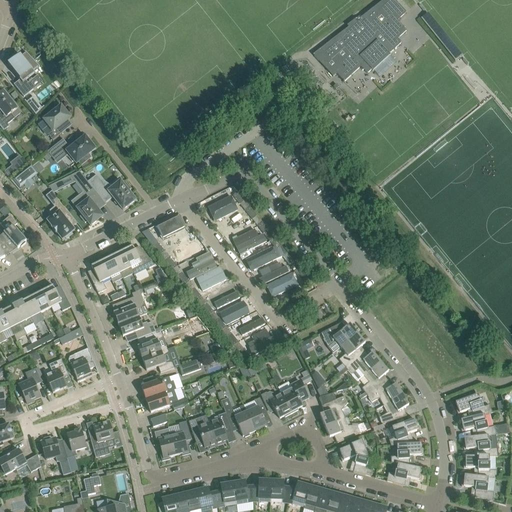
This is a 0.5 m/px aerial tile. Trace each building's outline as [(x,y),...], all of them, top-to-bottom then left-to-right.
[(406,13),(394,0),(384,0),(358,20),(356,19),(347,26),(348,28),(313,55),(333,77),(336,74),(344,82),(361,67),(367,74),(371,70),(373,72),(390,55),(389,54),(401,43),(398,39),(406,31),(397,21),(406,13)] [(455,61),(462,55),(428,13),(425,15),(421,18),(455,61)] [(12,64),(11,62),(8,65),(20,80),(14,85),(24,98),(33,90),(26,81),(35,74),(33,71),(38,67),(39,67),(25,52),(25,53),(12,64)] [(0,127),(3,131),(9,127),(7,124),(14,119),(11,114),(17,109),(3,92),(1,94),(0,93),(0,110),(1,112),(0,113),(0,127)] [(33,98),(26,104),(36,117),(43,110),(33,98)] [(50,116),(37,125),(46,137),(48,136),(52,141),(62,133),(58,128),(70,119),(61,107),(55,111),(54,110),(55,109),(54,109),(48,114),(48,115),(49,114),(50,116)] [(8,141),(2,135),(0,136),(0,144),(1,146),(8,141)] [(84,138),(65,153),(72,162),(73,161),(75,160),(78,163),(81,167),(92,158),(89,155),(95,150),(88,141),(87,142),(84,138)] [(63,140),(47,152),(52,158),(68,146),(63,140)] [(10,144),(6,149),(14,159),(19,155),(10,144)] [(22,159),(5,173),(8,176),(11,180),(20,172),(28,166),(22,159)] [(30,168),(13,182),(20,191),(37,177),(30,168)] [(96,176),(88,182),(105,204),(113,198),(115,201),(118,205),(123,211),(135,201),(128,192),(131,190),(124,182),(122,184),(120,182),(121,184),(116,188),(115,187),(113,188),(109,186),(106,189),(96,176)] [(83,193),(71,202),(77,209),(82,216),(80,217),(85,224),(87,222),(90,227),(102,217),(95,208),(103,202),(105,204),(88,182),(80,189),(83,193)] [(240,205),(244,201),(237,192),(233,196),(240,205)] [(206,211),(212,224),(238,212),(231,198),(206,211)] [(48,221),(47,222),(48,222),(53,228),(52,229),(56,234),(57,234),(62,240),(62,241),(63,240),(65,238),(66,240),(72,235),(71,233),(73,232),(74,231),(74,230),(73,230),(72,228),(77,224),(57,199),(53,202),(55,205),(53,206),(55,208),(49,212),(53,217),(48,221)] [(100,208),(103,215),(109,213),(106,206),(100,208)] [(252,220),(257,216),(250,208),(245,211),(252,220)] [(29,239),(23,232),(20,234),(14,227),(17,225),(10,216),(0,225),(6,231),(0,236),(3,240),(5,244),(10,241),(17,249),(20,247),(21,248),(25,244),(25,243),(29,239)] [(228,225),(232,229),(240,223),(237,218),(228,225)] [(264,235),(269,232),(269,231),(262,223),(257,227),(264,235)] [(326,230),(318,224),(313,230),(320,236),(326,230)] [(191,238),(185,226),(168,234),(171,240),(162,245),(165,251),(191,238)] [(232,243),(239,257),(268,244),(263,235),(258,238),(255,232),(232,243)] [(277,250),(281,247),(274,238),(270,242),(277,250)] [(197,240),(172,252),(178,266),(203,254),(197,240)] [(157,243),(153,247),(160,255),(164,252),(157,243)] [(142,249),(136,252),(133,246),(122,251),(130,268),(134,276),(155,266),(142,249)] [(242,258),(250,274),(274,263),(267,247),(242,258)] [(134,276),(130,268),(122,251),(112,257),(123,279),(133,274),(134,276)] [(289,265),(293,262),(294,262),(287,253),(286,253),(282,257),(289,265)] [(186,275),(189,282),(216,268),(209,255),(196,261),(199,268),(186,275)] [(113,284),(123,279),(112,257),(101,262),(110,278),(113,284)] [(170,258),(165,262),(172,271),(177,267),(170,258)] [(103,282),(110,278),(101,262),(91,267),(99,283),(94,286),(98,294),(106,290),(103,282)] [(289,275),(284,266),(279,269),(277,264),(255,274),(262,288),(289,275)] [(301,281),(306,277),(299,268),(294,272),(301,281)] [(163,283),(167,280),(162,273),(158,275),(163,283)] [(182,273),(177,277),(184,286),(189,282),(182,273)] [(289,286),(298,282),(294,275),(266,289),(273,302),(292,293),(289,286)] [(227,284),(223,277),(198,289),(202,296),(227,284)] [(62,312),(71,308),(61,289),(60,289),(61,289),(56,292),(53,286),(43,292),(51,308),(58,304),(62,312)] [(194,289),(190,292),(197,301),(201,297),(194,289)] [(118,326),(139,317),(136,310),(140,308),(143,305),(144,301),(140,291),(136,293),(132,294),(133,298),(123,302),(126,309),(113,313),(118,326)] [(240,300),(236,291),(211,303),(215,312),(240,300)] [(41,313),(51,308),(43,292),(32,297),(41,313)] [(30,319),(41,313),(32,297),(22,302),(30,319)] [(34,325),(30,319),(22,302),(12,307),(24,330),(34,325)] [(207,304),(202,307),(209,316),(214,312),(207,304)] [(221,315),(226,327),(248,316),(243,304),(221,315)] [(14,336),(24,330),(12,307),(2,312),(14,336)] [(188,319),(195,317),(190,310),(186,312),(188,319)] [(13,336),(14,336),(2,312),(0,313),(0,344),(7,341),(3,333),(10,329),(13,336)] [(147,336),(156,333),(152,322),(147,324),(145,323),(142,324),(139,317),(118,326),(123,338),(135,333),(138,339),(147,336)] [(219,319),(214,323),(221,331),(226,327),(219,319)] [(262,321),(237,333),(241,340),(266,328),(262,321)] [(340,348),(357,334),(351,327),(349,329),(347,327),(345,328),(342,324),(321,334),(328,349),(329,349),(328,347),(335,342),(340,348)] [(142,359),(168,350),(166,347),(160,348),(157,341),(163,337),(161,331),(156,333),(147,336),(149,343),(137,347),(142,359)] [(266,331),(251,338),(257,350),(272,343),(266,331)] [(65,336),(59,340),(62,346),(73,342),(69,334),(65,336)] [(231,334),(227,338),(234,346),(238,343),(231,334)] [(339,373),(365,352),(361,347),(362,346),(361,344),(363,342),(357,334),(340,348),(346,355),(339,360),(345,368),(339,373)] [(306,351),(313,347),(309,340),(302,344),(306,351)] [(39,341),(31,345),(34,349),(41,346),(39,341)] [(216,343),(209,346),(212,354),(219,350),(216,343)] [(96,371),(97,371),(88,349),(74,355),(75,359),(73,365),(70,366),(74,373),(78,383),(77,383),(92,377),(92,376),(90,377),(89,375),(91,374),(89,370),(95,367),(96,371)] [(244,349),(239,353),(246,361),(251,358),(244,349)] [(160,374),(170,370),(174,369),(172,362),(165,363),(163,357),(169,353),(168,350),(142,359),(146,372),(158,367),(160,374)] [(363,377),(380,363),(374,356),(372,358),(370,356),(369,357),(365,352),(339,373),(341,376),(347,371),(351,376),(358,370),(363,377)] [(230,359),(226,360),(229,370),(237,367),(230,359)] [(68,375),(64,366),(61,360),(49,366),(52,374),(45,377),(53,394),(67,388),(62,378),(68,375)] [(197,360),(179,367),(182,377),(201,370),(197,360)] [(367,396),(388,382),(384,376),(386,375),(384,373),(386,370),(380,363),(363,377),(369,383),(362,389),(365,393),(359,397),(361,400),(367,396)] [(253,368),(247,371),(250,376),(250,377),(256,374),(253,368)] [(41,383),(37,374),(35,369),(25,374),(28,381),(19,385),(27,405),(34,402),(33,401),(40,398),(35,386),(41,383)] [(250,376),(247,371),(239,369),(238,369),(245,382),(251,379),(250,377),(250,376)] [(169,378),(161,380),(159,374),(142,380),(144,386),(141,387),(146,400),(165,394),(167,393),(176,390),(173,381),(171,382),(169,378)] [(307,396),(302,387),(299,381),(290,386),(292,389),(281,395),(292,414),(298,411),(298,410),(302,407),(300,402),(301,399),(306,396),(307,396)] [(383,406),(403,395),(398,387),(395,389),(394,386),(392,387),(388,382),(367,396),(372,403),(379,399),(383,406)] [(187,399),(178,402),(174,391),(176,390),(167,393),(165,394),(146,400),(150,414),(172,406),(174,412),(183,409),(189,405),(187,399)] [(292,414),(281,395),(275,398),(273,394),(269,393),(267,394),(266,393),(260,396),(268,411),(273,408),(279,419),(284,417),(285,418),(292,414)] [(345,397),(336,401),(333,394),(320,398),(318,400),(321,407),(325,414),(323,415),(324,417),(321,419),(325,427),(345,419),(342,411),(348,404),(345,397)] [(388,414),(380,418),(382,425),(407,417),(404,409),(406,408),(404,405),(407,404),(403,395),(383,406),(388,414)] [(474,418),(484,416),(492,414),(489,406),(483,408),(478,395),(455,403),(457,408),(456,409),(458,415),(471,410),(474,418)] [(221,402),(225,414),(226,415),(233,412),(228,399),(221,402)] [(269,417),(263,406),(259,399),(254,401),(257,408),(246,413),(255,432),(260,430),(261,431),(266,429),(265,428),(267,427),(266,426),(263,419),(269,417)] [(246,413),(243,406),(239,408),(242,415),(234,418),(242,437),(243,437),(244,437),(245,438),(250,436),(249,435),(255,432),(246,413)] [(233,432),(226,415),(225,414),(218,416),(220,420),(208,424),(216,446),(223,444),(223,442),(227,441),(225,435),(233,432)] [(150,420),(153,428),(167,423),(165,415),(150,420)] [(216,446),(208,424),(206,416),(188,422),(197,445),(203,443),(205,448),(209,447),(210,449),(216,446)] [(478,437),(488,437),(496,436),(494,427),(487,429),(484,416),(474,418),(461,421),(462,426),(460,427),(462,433),(476,429),(478,437)] [(361,434),(358,427),(348,427),(345,419),(325,427),(328,436),(331,435),(332,437),(334,437),(337,444),(361,434)] [(397,446),(410,445),(406,435),(420,430),(418,425),(416,425),(414,420),(392,428),(396,439),(389,441),(391,447),(397,446)] [(96,439),(90,441),(94,453),(95,458),(109,454),(108,449),(106,442),(114,440),(112,433),(109,422),(93,427),(96,439)] [(190,455),(188,445),(186,446),(184,438),(190,437),(186,422),(179,424),(181,431),(170,434),(171,437),(176,456),(181,455),(182,457),(190,455)] [(0,428),(0,447),(3,446),(2,443),(13,439),(9,425),(0,428)] [(86,449),(84,441),(82,431),(80,432),(80,430),(75,432),(75,433),(67,435),(71,450),(65,451),(67,459),(76,457),(75,452),(86,449)] [(170,458),(176,456),(171,437),(158,440),(162,453),(160,454),(162,462),(170,460),(170,458)] [(479,458),(489,458),(497,458),(496,449),(489,450),(488,437),(478,437),(464,439),(465,444),(463,445),(464,451),(478,449),(479,458)] [(67,459),(65,451),(62,440),(56,442),(55,438),(50,439),(45,438),(44,441),(41,442),(46,461),(55,458),(57,462),(59,463),(63,476),(71,474),(67,459)] [(353,473),(371,478),(373,470),(366,468),(367,463),(367,461),(367,459),(367,457),(366,454),(362,442),(339,451),(341,456),(340,457),(342,462),(356,457),(357,458),(357,460),(353,473)] [(398,465),(409,467),(409,457),(423,456),(423,450),(421,450),(421,444),(410,445),(397,446),(398,457),(390,458),(391,464),(398,465)] [(31,474),(32,473),(41,468),(37,456),(25,462),(18,450),(0,460),(0,466),(2,470),(0,471),(4,477),(16,470),(17,471),(26,466),(31,474)] [(489,458),(479,458),(465,458),(465,463),(464,463),(464,469),(478,469),(478,477),(488,479),(496,480),(496,471),(489,471),(489,458)] [(421,470),(409,467),(398,465),(395,476),(388,474),(387,482),(404,487),(406,478),(420,481),(422,475),(420,475),(421,470)] [(488,479),(478,477),(464,476),(464,481),(462,481),(461,487),(476,489),(475,498),(492,503),(494,493),(487,492),(488,479)] [(99,477),(83,481),(87,496),(95,494),(94,487),(101,486),(99,477)] [(270,504),(271,482),(259,481),(259,482),(260,482),(259,488),(252,489),(253,502),(258,502),(258,503),(270,504)] [(253,502),(252,489),(245,489),(244,483),(245,483),(245,482),(233,484),(236,506),(248,504),(248,502),(253,502)] [(287,503),(289,490),(282,489),(283,483),(283,482),(271,482),(270,504),(282,504),(282,503),(287,503)] [(225,508),(236,506),(233,484),(221,486),(221,487),(222,487),(223,493),(216,494),(218,508),(224,506),(225,508)] [(303,508),(309,488),(297,484),(297,485),(298,485),(296,491),(289,490),(287,503),(292,504),(292,505),(303,508)] [(21,488),(23,495),(30,494),(28,487),(21,488)] [(314,511),(320,491),(309,488),(303,508),(304,509),(305,505),(315,508),(313,511),(314,511)] [(218,508),(216,494),(209,496),(208,490),(208,489),(196,492),(200,511),(206,511),(213,511),(212,509),(218,508)] [(326,511),(331,494),(320,491),(314,511),(326,511)] [(200,511),(196,492),(185,495),(188,511),(191,511),(200,510),(200,511)] [(338,511),(342,497),(331,494),(326,511),(338,511)] [(188,511),(185,495),(174,498),(177,511),(188,511)] [(97,511),(131,511),(128,496),(121,497),(118,506),(108,503),(109,508),(98,510),(97,511)] [(350,511),(353,500),(342,497),(338,511),(350,511)] [(177,511),(174,498),(162,501),(163,501),(164,507),(158,508),(158,511),(177,511)] [(83,511),(81,499),(76,500),(78,506),(67,508),(62,511),(83,511)] [(362,511),(365,503),(353,500),(350,511),(362,511)] [(373,511),(376,506),(365,503),(362,511),(373,511)]
